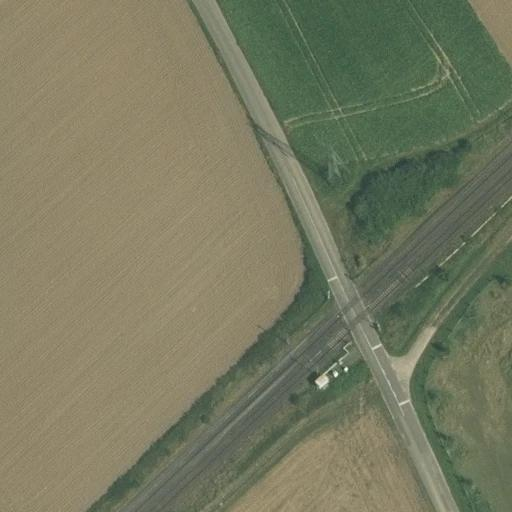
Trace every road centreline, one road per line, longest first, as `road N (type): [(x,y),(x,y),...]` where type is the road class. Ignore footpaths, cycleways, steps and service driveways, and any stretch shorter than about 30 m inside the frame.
road 1 (unclassified): [(453,511),(203,0)]
road 2 (track): [(223,511),(381,363)]
road 3 (track): [(391,384),(511,235)]
